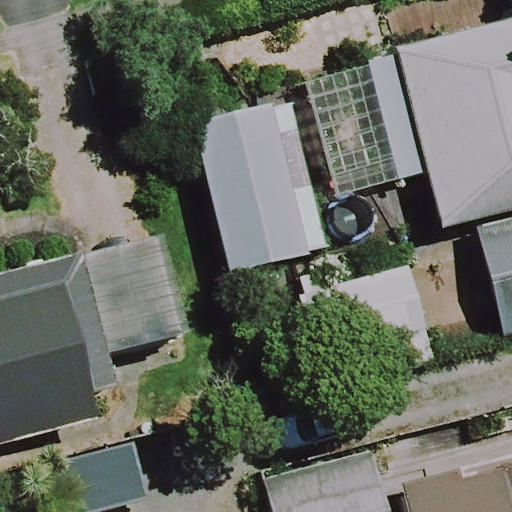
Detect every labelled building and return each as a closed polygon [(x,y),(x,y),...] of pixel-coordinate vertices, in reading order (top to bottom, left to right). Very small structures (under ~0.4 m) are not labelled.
[(511,0),(500,0),(310,49),(350,207),(410,192),(423,244),(511,220),(511,0)] [(277,107),(184,133),(226,284),(318,259),(277,107)] [(511,341),(511,247),(471,256),(491,346),(511,341)] [(0,464),(107,446),(93,367),(179,353),(162,255),(0,282),(0,464)] [(416,359),(395,275),(282,303),(303,387),(416,359)] [(511,511),(511,470),(381,506),(372,472),(254,504),(256,511),(511,511)]
